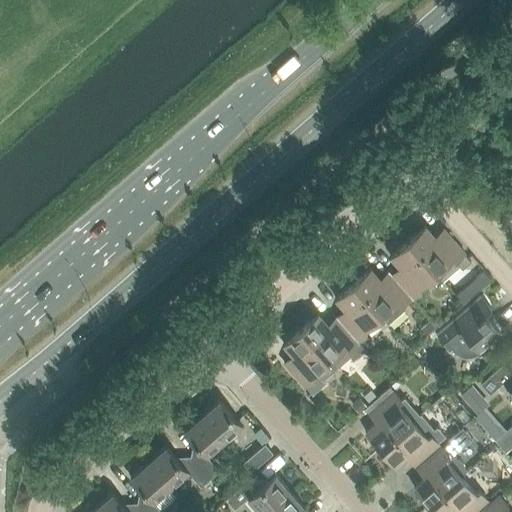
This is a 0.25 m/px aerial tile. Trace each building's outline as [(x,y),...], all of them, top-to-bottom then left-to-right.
[(120,0),(0,107),(0,126),(10,139),(167,0),(120,0)] [(425,225),(408,240),(436,273),(442,280),(459,265),(462,268),(471,261),(464,253),(465,253),(446,232),(437,240),(425,225)] [(394,277),(410,296),(412,299),(422,290),(419,287),(436,273),(408,240),(390,255),(403,270),(394,277)] [(370,268),(353,283),(381,315),(388,323),(405,308),(401,303),(410,296),(394,277),(392,274),(383,282),(370,268)] [(484,269),(471,281),(478,289),(491,277),(484,269)] [(348,312),(339,320),(358,341),(367,333),(364,330),(381,315),(353,283),(336,297),(348,312)] [(484,314),(491,308),(481,296),(436,335),(449,349),(451,347),(454,350),(457,353),(461,355),(464,356),(468,356),(472,355),(476,354),(479,351),(500,333),(484,314)] [(318,313),(301,328),(329,360),(335,368),(349,356),(352,359),(365,349),(358,341),(339,320),(330,328),(318,313)] [(429,318),(420,325),(427,333),(435,326),(429,318)] [(301,328),(283,343),(296,358),(287,365),(305,386),(311,394),(325,382),(322,379),(335,368),(329,360),(301,328)] [(489,349),(482,354),(488,361),(495,356),(489,349)] [(504,381),(511,390),(511,373),(511,374),(503,364),(481,383),(490,393),(504,381)] [(472,385),(461,395),(466,401),(478,391),(472,385)] [(370,390),(363,396),(369,403),(376,397),(370,390)] [(365,431),(380,448),(418,415),(404,398),(401,400),(393,390),(372,409),(380,418),(365,431)] [(360,397),(352,404),(358,412),(367,405),(360,397)] [(219,399),(201,414),(225,442),(243,426),(219,399)] [(200,449),(191,457),(210,478),(220,470),(208,457),(225,442),(201,414),(184,430),(200,449)] [(418,415),(380,448),(395,465),(410,452),(418,462),(446,437),(436,426),(433,429),(420,414),(418,415)] [(252,433),(261,444),(269,438),(259,427),(252,433)] [(429,474),(414,487),(429,504),(462,476),(464,474),(466,468),(464,464),(459,459),(455,456),(455,452),(457,450),(450,440),(442,447),(421,465),(429,474)] [(265,443),(243,462),(251,471),(273,452),(265,443)] [(166,445),(148,461),(172,488),(189,473),(201,487),(210,478),(191,457),(182,464),(166,445)] [(147,495),(138,503),(145,511),(161,511),(154,503),(172,488),(148,461),(130,476),(147,495)] [(248,497),(260,511),(265,511),(290,490),(275,473),(256,489),(248,480),(226,499),(234,509),(248,497)] [(462,476),(429,504),(436,511),(454,511),(459,509),(461,511),(473,511),(488,499),(480,490),(477,493),(462,476)] [(301,511),(306,508),(290,490),(265,511),(301,511)] [(112,492),(95,507),(98,511),(145,511),(138,503),(129,511),(112,492)] [(509,511),(505,507),(508,504),(500,495),(480,511),(509,511)]
